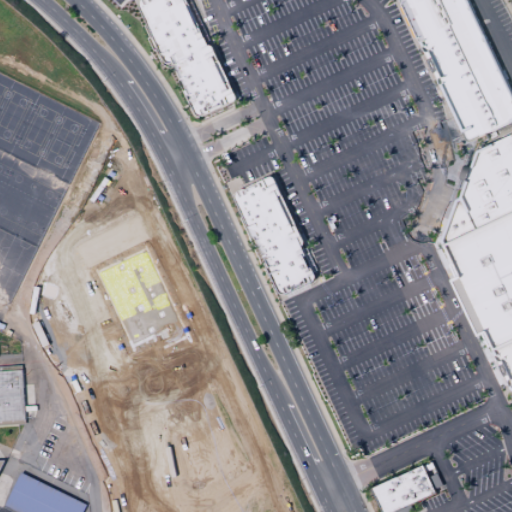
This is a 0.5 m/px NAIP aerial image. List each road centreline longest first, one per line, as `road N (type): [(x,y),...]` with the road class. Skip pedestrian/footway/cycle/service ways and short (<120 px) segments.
road 1 (secondary): [(351,511),(168,123),(109,38),(71,0)]
road 2 (secondary): [(159,152),(279,407)]
